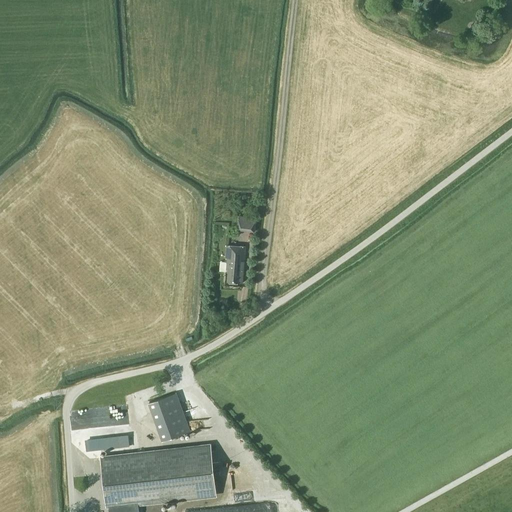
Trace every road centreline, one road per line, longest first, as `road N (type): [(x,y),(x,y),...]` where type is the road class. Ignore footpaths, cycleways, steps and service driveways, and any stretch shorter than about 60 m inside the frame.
road 1 (unclassified): [(71,511),(64,410),(74,390),(197,353),(260,315)]
road 2 (track): [(260,315),(294,0)]
road 3 (unclassified): [(511,132),(260,315)]
